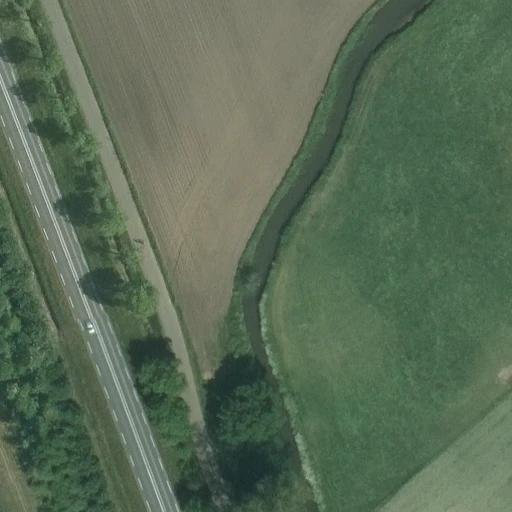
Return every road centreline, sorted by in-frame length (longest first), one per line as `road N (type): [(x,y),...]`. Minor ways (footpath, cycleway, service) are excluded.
road 1 (unclassified): [(228,511),(162,301),(48,0)]
road 2 (primary): [(162,511),(0,85)]
